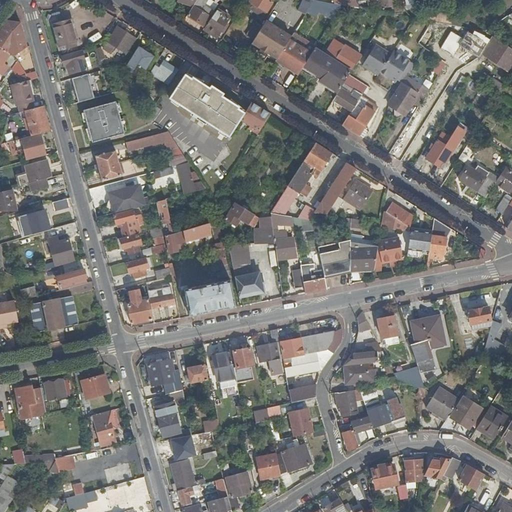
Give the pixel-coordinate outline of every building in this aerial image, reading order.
[(195,0),(192,6),(186,14),(205,27),(214,12),(211,11),(203,5),(206,0),(195,0)] [(207,0),(206,0),(203,5),(211,11),(215,5),(207,0)] [(249,0),(248,2),(265,13),(270,4),(266,1),(266,0),(249,0)] [(356,1),(349,0),(337,0),(337,5),(339,5),(352,8),(354,8),(358,9),(356,2),(356,1)] [(215,11),(214,12),(205,27),(202,30),(207,33),(209,31),(217,36),(227,19),(215,11)] [(252,40),(250,44),(275,59),(286,41),(293,30),(268,15),(261,26),(252,40)] [(71,19),(68,20),(75,45),(78,44),(71,19)] [(20,23),(8,20),(0,31),(0,46),(13,57),(26,46),(20,23)] [(58,49),(65,48),(66,51),(76,49),(75,45),(68,20),(51,24),(58,49)] [(254,22),(245,36),(252,40),(261,26),(254,22)] [(431,22),(417,44),(424,49),(439,24),(431,22)] [(123,53),(133,38),(115,26),(102,49),(109,53),(113,47),(123,53)] [(440,50),(452,57),(459,46),(464,38),(450,31),(440,50)] [(479,54),(505,72),(511,63),(510,62),(511,59),(511,58),(511,51),(490,36),(485,44),(481,41),(483,37),(473,32),(471,35),(467,33),(464,38),(459,46),(477,58),(479,54)] [(321,55),(312,50),(308,55),(302,66),(339,89),(342,85),(347,77),(359,57),(343,47),(331,39),(321,55)] [(348,39),(343,47),(359,57),(364,50),(348,39)] [(275,59),(274,61),(296,75),(302,66),(308,55),(286,41),(275,59)] [(153,56),(132,42),(120,60),(130,67),(133,69),(136,65),(144,70),(153,56)] [(375,45),(361,66),(377,76),(379,74),(391,55),(375,45)] [(13,57),(0,46),(0,72),(2,74),(8,67),(10,69),(11,69),(17,60),(13,57)] [(100,47),(93,48),(99,68),(104,67),(109,65),(106,57),(103,57),(100,47)] [(82,58),(80,51),(60,57),(62,65),(65,64),(68,74),(89,68),(86,57),(82,58)] [(391,55),(379,74),(394,84),(396,82),(401,85),(406,78),(413,66),(392,53),(391,55)] [(439,60),(432,72),(437,75),(444,64),(439,60)] [(154,64),(148,74),(166,85),(175,70),(162,62),(158,67),(154,64)] [(8,67),(2,74),(6,77),(11,71),(10,70),(10,69),(8,67)] [(87,73),(71,77),(78,102),(94,97),(87,73)] [(31,91),(28,80),(27,81),(25,75),(16,77),(18,83),(11,85),(12,88),(11,89),(15,103),(16,103),(17,106),(32,102),(33,102),(31,91)] [(248,126),(246,128),(256,135),(269,115),(248,102),(242,111),(235,107),(236,106),(191,77),(190,79),(182,75),(168,99),(205,122),(227,134),(237,119),(248,126)] [(427,91),(406,78),(401,85),(387,106),(402,116),(410,102),(417,107),(427,91)] [(505,86),(493,78),(485,89),(497,97),(505,86)] [(339,89),(332,100),(349,112),(355,103),(348,98),(350,95),(343,91),(339,89)] [(34,108),(32,102),(17,106),(19,112),(25,110),(34,108)] [(123,134),(114,102),(81,111),(91,142),(123,134)] [(347,116),(341,126),(358,136),(376,108),(366,102),(362,108),(354,121),(347,116)] [(153,114),(157,108),(152,105),(151,108),(148,111),(153,114)] [(49,131),(43,106),(34,108),(25,110),(31,136),(39,134),(49,131)] [(456,126),(444,145),(436,140),(424,160),(440,169),(464,131),(456,126)] [(155,141),(165,139),(169,149),(176,147),(166,131),(153,134),(155,141)] [(10,141),(14,140),(13,132),(3,135),(2,137),(1,144),(10,141)] [(45,155),(39,134),(31,136),(14,140),(10,141),(13,152),(24,149),(27,160),(45,155)] [(153,134),(123,142),(125,149),(155,141),(153,134)] [(315,144),(290,182),(269,214),(283,216),(294,198),(309,174),(316,178),(319,174),(331,155),(315,144)] [(173,159),(170,160),(172,167),(177,165),(187,163),(176,147),(169,149),(173,159)] [(113,150),(94,155),(97,168),(117,162),(113,150)] [(346,164),(331,155),(319,174),(330,180),(334,183),(346,164)] [(46,178),(51,177),(46,160),(24,165),(26,172),(16,175),(19,185),(29,183),(46,178)] [(100,180),(120,175),(117,162),(97,168),(100,180)] [(178,180),(181,180),(185,194),(204,189),(200,181),(192,183),(187,163),(177,165),(180,176),(178,177),(178,180)] [(346,164),(334,183),(315,213),(317,214),(325,215),(340,192),(355,169),(346,164)] [(466,167),(458,181),(476,192),(484,178),(494,185),(494,184),(497,180),(477,167),(473,171),(466,167)] [(154,178),(171,173),(169,168),(153,172),(154,178)] [(497,180),(494,184),(511,195),(511,172),(505,168),(497,180)] [(47,187),(46,178),(29,183),(31,191),(47,187)] [(494,185),(484,178),(476,192),(485,198),(494,185)] [(334,183),(330,180),(312,209),(311,211),(315,213),(334,183)] [(346,195),(340,192),(325,215),(332,216),(342,200),(358,210),(370,191),(354,182),(346,195)] [(0,209),(15,210),(11,191),(0,192),(0,209)] [(505,196),(495,210),(502,215),(508,205),(511,201),(505,196)] [(312,209),(294,198),(283,216),(290,217),(313,221),(317,214),(315,213),(311,211),(312,209)] [(69,207),(66,199),(52,202),(54,211),(69,207)] [(158,201),(155,202),(157,212),(159,212),(161,211),(163,218),(168,217),(164,199),(158,201)] [(256,218),(234,204),(223,220),(234,227),(239,220),(250,227),(256,218)] [(402,224),(402,226),(409,227),(409,226),(411,217),(391,204),(385,213),(384,223),(389,224),(392,217),(402,224)] [(23,236),(50,229),(44,209),(27,213),(30,228),(22,231),(23,236)] [(115,225),(119,224),(122,237),(137,232),(134,220),(133,220),(131,211),(112,216),(115,225)] [(270,217),(273,244),(275,259),(294,256),(291,238),(285,239),(284,231),(278,232),(280,239),(275,240),(277,237),(275,223),(292,225),(292,224),(290,217),(283,216),(269,214),(270,217)] [(253,237),(267,235),(269,244),(273,244),(270,217),(258,219),(259,229),(252,231),(253,237)] [(313,221),(290,217),(292,224),(312,228),(311,224),(313,221)] [(361,221),(350,219),(350,228),(360,230),(361,221)] [(443,227),(432,220),(430,235),(430,237),(436,238),(437,233),(443,234),(443,227)] [(218,227),(217,221),(199,226),(200,232),(212,229),(218,227)] [(177,252),(177,248),(179,248),(178,245),(182,244),(184,244),(184,242),(202,237),(200,232),(199,226),(172,234),(170,226),(167,227),(168,234),(164,236),(168,254),(177,252)] [(409,227),(408,230),(429,238),(430,237),(430,235),(409,226),(409,227)] [(214,261),(215,265),(225,263),(218,227),(212,229),(215,244),(208,245),(211,261),(214,261)] [(156,247),(150,248),(151,256),(165,252),(160,228),(150,230),(151,238),(154,237),(156,247)] [(408,230),(408,233),(405,250),(418,253),(427,254),(427,253),(429,238),(408,230)] [(139,244),(137,235),(119,240),(121,249),(125,248),(127,254),(138,250),(136,245),(139,244)] [(350,235),(350,243),(349,272),(372,270),(377,245),(377,243),(361,241),(362,237),(350,235)] [(44,270),(74,262),(68,239),(58,242),(57,237),(48,239),(54,262),(43,265),(44,270)] [(430,237),(429,238),(427,253),(441,256),(443,240),(436,238),(430,237)] [(401,259),(396,238),(377,242),(377,243),(377,245),(381,264),(388,262),(389,267),(395,266),(394,261),(401,259)] [(350,243),(317,249),(321,270),(323,277),(349,272),(350,243)] [(234,245),(227,245),(231,264),(238,263),(234,245)] [(146,268),(143,260),(125,264),(128,273),(132,272),(134,278),(145,275),(143,269),(146,268)] [(300,268),(300,270),(303,288),(304,294),(325,289),(323,277),(321,270),(309,273),(307,266),(300,268)] [(168,269),(155,273),(156,280),(169,276),(168,269)] [(60,290),(88,282),(86,278),(87,278),(85,270),(57,277),(60,290)] [(292,272),(295,289),(303,288),(300,270),(292,272)] [(257,275),(234,280),(238,297),(255,293),(254,290),(259,289),(257,275)] [(204,285),(183,290),(188,317),(234,308),(229,281),(213,283),(212,279),(210,280),(210,284),(208,285),(207,281),(203,281),(204,285)] [(20,291),(22,301),(36,297),(34,287),(20,291)] [(169,288),(146,292),(150,309),(173,305),(169,288)] [(127,301),(127,304),(126,304),(130,324),(151,320),(147,299),(140,301),(138,290),(129,292),(130,300),(127,301)] [(72,296),(30,305),(36,333),(77,324),(72,296)] [(0,303),(0,328),(1,328),(1,325),(19,321),(15,301),(0,303)] [(467,313),(469,326),(470,326),(488,322),(490,321),(488,308),(467,313)] [(356,319),(359,329),(358,333),(369,329),(361,313),(359,315),(356,319)] [(385,339),(386,346),(398,344),(394,318),(378,320),(381,339),(385,339)] [(501,324),(492,321),(488,337),(503,346),(508,337),(498,330),(501,324)] [(417,344),(410,346),(418,375),(433,372),(429,352),(430,352),(429,347),(442,345),(438,322),(424,325),(424,322),(413,324),(417,344)] [(488,322),(470,326),(471,330),(489,326),(488,322)] [(275,330),(269,331),(272,344),(275,343),(278,343),(275,330)] [(334,331),(278,343),(281,358),(285,380),(290,378),(319,372),(320,371),(318,363),(331,343),(332,339),(334,331)] [(503,346),(488,337),(483,353),(496,361),(505,347),(503,346)] [(332,339),(331,343),(318,363),(320,371),(324,366),(326,362),(338,344),(332,339)] [(258,352),(260,362),(278,358),(275,343),(272,344),(259,346),(260,352),(258,352)] [(350,355),(349,357),(341,366),(364,364),(385,361),(376,343),(372,344),(374,352),(350,355)] [(252,365),(253,368),(257,367),(254,351),(250,352),(249,348),(232,352),(236,369),(252,365)] [(210,356),(216,380),(234,377),(229,352),(210,356)] [(146,365),(151,386),(172,381),(167,360),(146,365)] [(372,371),(365,371),(364,364),(341,366),(344,384),(373,382),(372,376),(375,376),(375,372),(372,373),(372,371)] [(185,369),(186,373),(188,379),(189,384),(205,380),(202,365),(185,369)] [(410,372),(393,377),(396,384),(415,389),(412,377),(410,372)] [(110,393),(105,375),(82,381),(87,399),(110,393)] [(418,375),(412,377),(415,389),(416,389),(422,390),(418,375)] [(65,389),(64,386),(63,380),(44,384),(48,401),(66,397),(65,389)] [(16,390),(21,417),(41,413),(40,411),(45,409),(41,387),(35,388),(35,386),(16,390)] [(314,386),(287,392),(289,404),(314,398),(314,395),(314,391),(314,386)] [(437,387),(424,409),(444,421),(457,399),(437,387)] [(372,388),(357,390),(365,414),(370,429),(388,422),(382,406),(377,408),(372,388)] [(168,393),(170,399),(182,396),(180,389),(168,393)] [(351,398),(358,397),(357,391),(335,394),(340,417),(354,414),(351,398)] [(466,429),(469,425),(474,428),(488,408),(482,405),(480,408),(461,397),(448,418),(466,429)] [(174,414),(171,403),(153,407),(162,438),(179,433),(174,414)] [(277,407),(265,410),(266,418),(279,415),(277,407)] [(489,407),(488,408),(474,428),(492,439),(506,417),(489,407)] [(307,419),(308,419),(306,409),(287,414),(292,438),(311,434),(309,424),(308,425),(307,419)] [(111,411),(92,416),(98,442),(100,447),(116,442),(111,425),(115,424),(111,411)] [(346,418),(348,424),(351,434),(370,429),(365,414),(346,418)] [(511,451),(511,421),(510,421),(498,439),(510,446),(508,449),(511,451)] [(340,434),(346,450),(355,446),(352,437),(351,434),(348,424),(340,427),(341,432),(340,434)] [(195,435),(196,444),(212,441),(210,432),(195,435)] [(295,440),(284,444),(286,451),(297,447),(295,440)] [(286,451),(280,453),(286,472),(304,466),(307,465),(304,457),(302,454),(305,453),(303,445),(297,447),(286,451)] [(88,446),(53,453),(54,454),(55,459),(64,457),(90,452),(88,446)] [(23,456),(22,450),(14,452),(16,464),(25,463),(23,456)] [(214,453),(201,455),(203,461),(215,458),(214,453)] [(44,454),(34,455),(35,462),(38,462),(45,462),(44,454)] [(54,454),(44,454),(45,462),(55,461),(55,459),(54,454)] [(254,459),(258,481),(278,477),(274,454),(254,459)] [(34,455),(23,456),(25,463),(35,462),(34,455)] [(64,457),(55,459),(55,461),(57,468),(62,467),(62,464),(66,463),(64,457)] [(449,458),(448,460),(440,476),(444,478),(448,480),(457,462),(449,458)] [(430,461),(423,477),(439,478),(440,476),(448,460),(439,459),(438,462),(430,461)] [(421,470),(420,460),(401,463),(404,482),(419,481),(421,470)] [(45,462),(38,462),(35,466),(48,473),(55,461),(45,462)] [(45,477),(59,477),(57,468),(55,461),(48,473),(45,477)] [(174,483),(170,484),(172,491),(197,486),(196,481),(192,482),(186,462),(170,466),(174,483)] [(305,469),(304,466),(286,472),(287,475),(305,469)] [(465,466),(456,482),(474,491),(483,476),(467,467),(465,466)] [(393,485),(391,468),(385,469),(375,471),(370,472),(373,489),(393,485)] [(0,511),(1,511),(19,485),(6,478),(1,485),(0,487),(0,511)] [(226,483),(229,498),(226,499),(229,511),(236,509),(234,498),(250,493),(247,478),(226,483)] [(221,480),(213,482),(217,500),(225,498),(222,484),(221,480)] [(394,489),(396,501),(405,500),(403,487),(394,489)] [(193,488),(177,492),(181,508),(190,506),(187,496),(195,494),(193,488)] [(366,489),(351,492),(359,507),(369,505),(366,489)] [(91,500),(89,493),(65,499),(66,501),(67,504),(69,511),(87,506),(86,502),(91,500)] [(206,502),(208,511),(223,511),(229,511),(226,499),(225,498),(217,500),(206,502)] [(343,511),(337,501),(321,510),(322,511),(343,511)]
